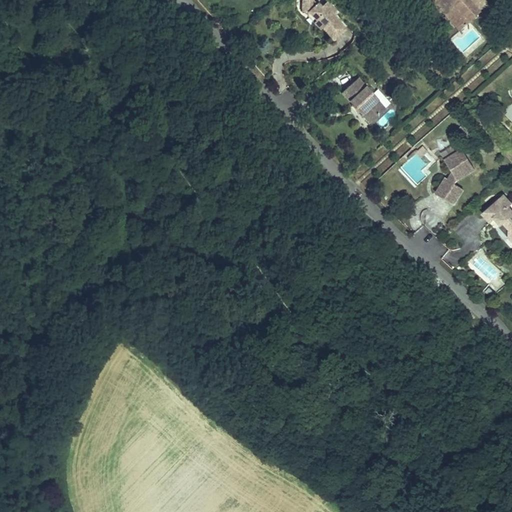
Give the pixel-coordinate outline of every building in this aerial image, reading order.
[(295,0),(295,8),(301,9),(306,15),(306,19),(312,25),(315,25),(326,37),(339,25),(338,23),(340,21),(328,9),(330,7),(323,0),(317,0),(314,3),(311,0),(295,0)] [(442,0),(437,4),(455,24),(476,5),(471,0),(442,0)] [(381,103),(354,74),(338,87),(349,99),(351,96),(358,104),(356,106),(365,117),(381,103)] [(358,104),(351,96),(349,99),(347,100),(354,108),(356,106),(358,104)] [(420,141),(412,148),(416,152),(424,146),(420,141)] [(440,177),(431,192),(450,203),(459,187),(450,182),(453,179),(470,169),(458,149),(442,159),(448,170),(445,177),(440,177)] [(498,195),(478,212),(484,219),(488,216),(492,221),(494,218),(502,227),(499,232),(509,241),(511,238),(511,217),(502,206),(505,202),(498,195)]
